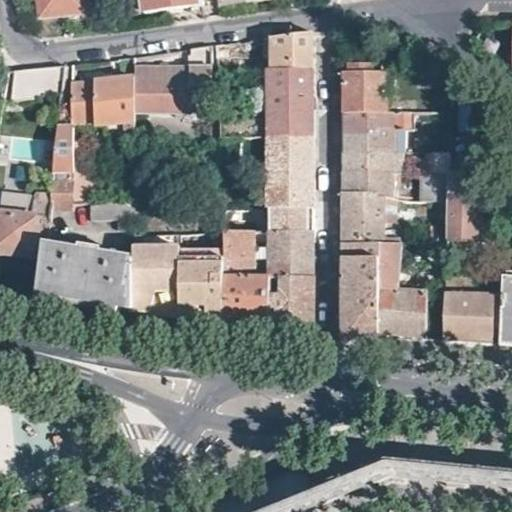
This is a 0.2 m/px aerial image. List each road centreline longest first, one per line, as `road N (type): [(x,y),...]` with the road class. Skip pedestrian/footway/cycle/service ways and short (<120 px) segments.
road 1 (residential): [(328,387),(331,12)]
road 2 (residential): [(9,0),(16,53),(331,12)]
road 3 (tertiary): [(130,511),(273,456),(327,421)]
road 4 (tertiary): [(231,377),(66,361)]
road 5 (tertiary): [(193,417),(142,475),(72,511)]
road 6 (tertiary): [(66,361),(113,389),(193,417)]
road 7 (tertiary): [(193,417),(327,421)]
road 8 (residential): [(449,0),(457,54),(511,94)]
